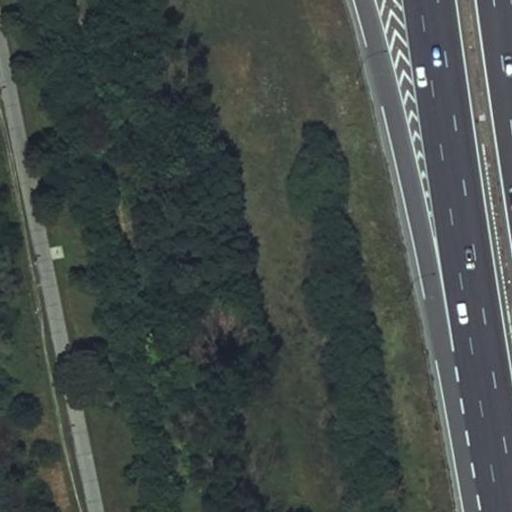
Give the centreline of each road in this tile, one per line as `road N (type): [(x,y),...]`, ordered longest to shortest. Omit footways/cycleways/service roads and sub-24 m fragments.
road 1 (motorway): [(363,0),(487,511)]
road 2 (motorway): [(428,0),(505,511)]
